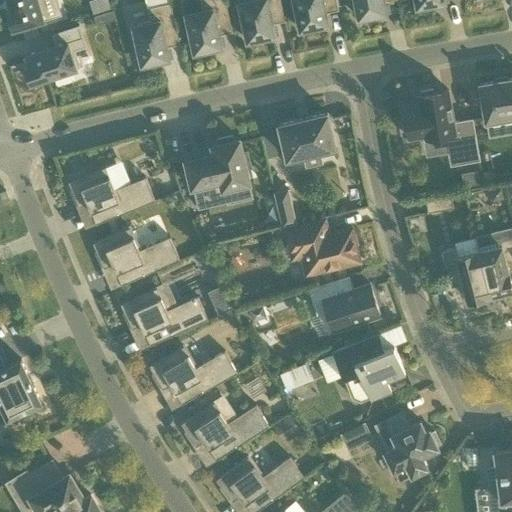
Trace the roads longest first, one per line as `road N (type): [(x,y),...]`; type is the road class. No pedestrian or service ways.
road 1 (residential): [(186,511),(98,366),(10,148)]
road 2 (residential): [(10,148),(360,71)]
road 3 (residential): [(436,353),(406,281),(360,71)]
road 4 (residential): [(360,71),(511,43)]
